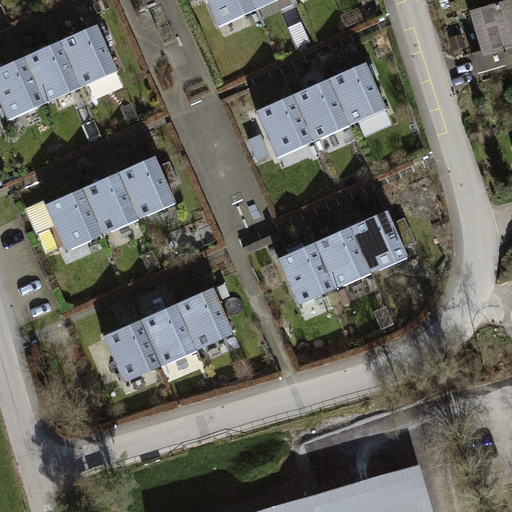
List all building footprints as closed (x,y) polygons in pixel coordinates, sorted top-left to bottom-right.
[(255,10),(250,0),(207,0),(219,27),(255,10)] [(278,0),(250,0),(255,10),(278,0)] [(511,0),(472,12),(484,52),(474,55),(479,72),(510,63),(509,57),(511,55),(511,0)] [(118,71),(97,26),(61,42),(81,88),(118,71)] [(453,49),(465,46),(462,35),(450,38),(453,49)] [(81,88),(61,42),(24,58),(45,104),(81,88)] [(45,104),(24,58),(0,68),(0,101),(8,120),(45,104)] [(387,109),(366,63),(330,79),(350,125),(387,109)] [(350,125),(330,79),(293,96),(313,141),(350,125)] [(313,141),(293,96),(257,112),(277,157),(313,141)] [(176,202),(156,157),(119,173),(140,218),(176,202)] [(140,218),(119,173),(83,189),(103,235),(140,218)] [(103,235),(83,189),(46,205),(66,251),(103,235)] [(408,257),(388,211),(351,227),(372,273),(408,257)] [(372,273),(351,227),(315,243),(335,289),(372,273)] [(335,289),(315,243),(278,259),(299,305),(335,289)] [(235,334),(214,288),(177,304),(198,350),(235,334)] [(198,350),(177,304),(141,320),(161,366),(198,350)] [(161,366),(141,320),(104,336),(124,382),(161,366)] [(434,511),(420,464),(261,511),(434,511)]
